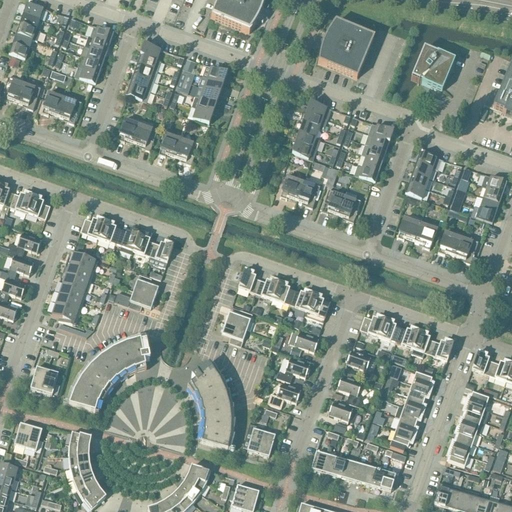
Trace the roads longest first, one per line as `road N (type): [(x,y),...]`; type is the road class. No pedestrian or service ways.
road 1 (residential): [(354,295),(234,257),(196,355)]
road 2 (residential): [(9,379),(73,197)]
road 3 (tertiary): [(469,337),(407,511)]
road 4 (residential): [(294,461),(354,295)]
road 5 (tertiary): [(87,157),(196,196),(229,198)]
road 6 (tertiary): [(229,198),(253,216),(365,255)]
road 7 (residential): [(409,132),(408,120),(281,75)]
road 8 (residential): [(269,70),(134,23)]
road 9 (residential): [(87,157),(134,23)]
road 10 (tertiary): [(229,198),(241,186),(281,75)]
road 11 (tertiary): [(269,70),(229,198)]
road 12 (residential): [(73,197),(182,235),(190,250)]
road 13 (residential): [(365,255),(409,132)]
road 14 (tertiary): [(365,255),(483,297)]
road 15 (residential): [(469,337),(354,295)]
